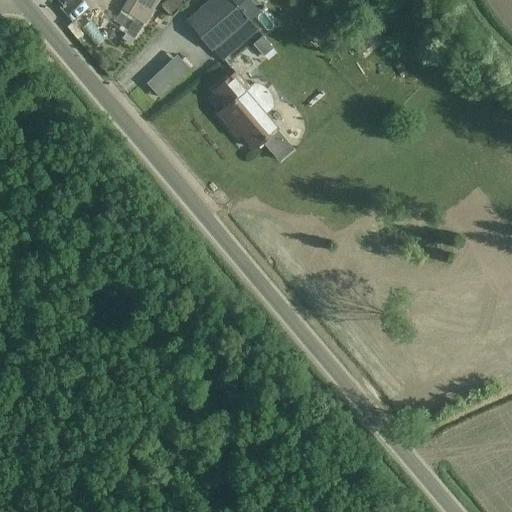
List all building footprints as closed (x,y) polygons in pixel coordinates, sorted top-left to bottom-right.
[(129,7),(126,12),(145,25),(161,0),(130,0),(127,5),(129,7)] [(215,0),(190,22),(213,50),(250,18),(263,7),(256,0),(215,0)] [(354,48),(370,31),(351,13),(335,29),(354,48)] [(257,24),(242,28),(248,50),(263,46),(257,24)] [(138,70),(154,86),(182,58),(166,42),(138,70)] [(236,72),(214,91),(227,106),(218,113),(230,127),(234,124),(255,148),(278,129),(268,117),(275,110),(275,106),(275,102),(273,98),(271,94),(269,91),(265,88),(262,86),(258,85),(253,85),(249,87),(236,72)]
